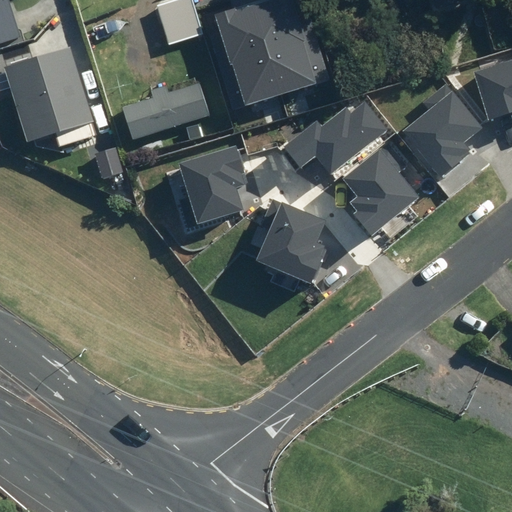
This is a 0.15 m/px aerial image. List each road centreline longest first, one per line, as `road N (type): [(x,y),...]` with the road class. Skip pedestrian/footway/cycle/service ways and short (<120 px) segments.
road 1 (residential): [(511,223),(153,504)]
road 2 (secondary): [(0,384),(153,504)]
road 3 (track): [(382,330),(511,388)]
